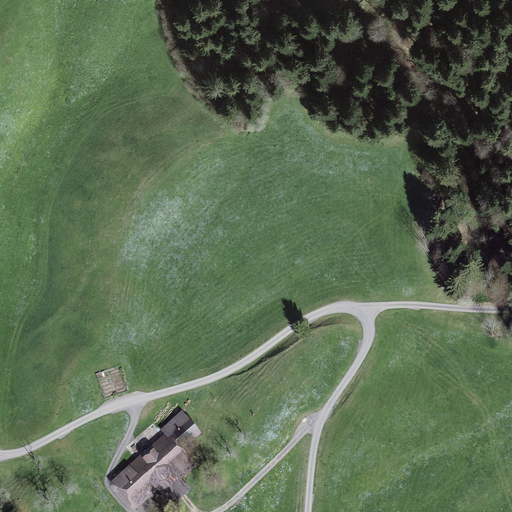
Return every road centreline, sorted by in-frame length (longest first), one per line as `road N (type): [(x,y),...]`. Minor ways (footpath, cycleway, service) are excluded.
road 1 (unclassified): [(0,455),(225,372),(311,316),(351,307),(365,315),(369,334),(316,434),(308,511)]
road 2 (track): [(365,315),(399,304),(511,309)]
road 3 (track): [(217,511),(320,423)]
